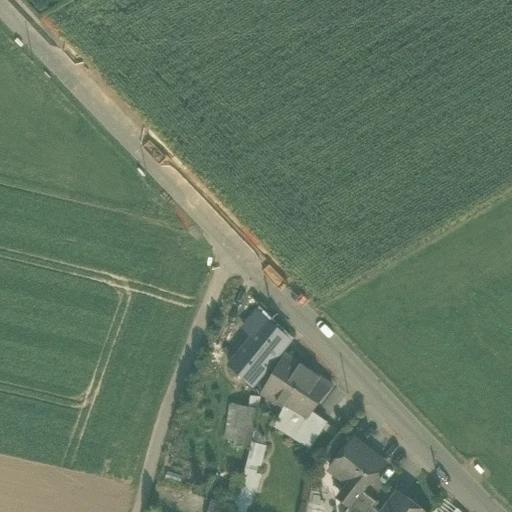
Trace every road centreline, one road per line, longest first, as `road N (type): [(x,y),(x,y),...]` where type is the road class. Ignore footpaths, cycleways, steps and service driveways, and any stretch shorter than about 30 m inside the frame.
road 1 (residential): [(495,511),(7,0)]
road 2 (track): [(138,511),(162,420),(236,245)]
